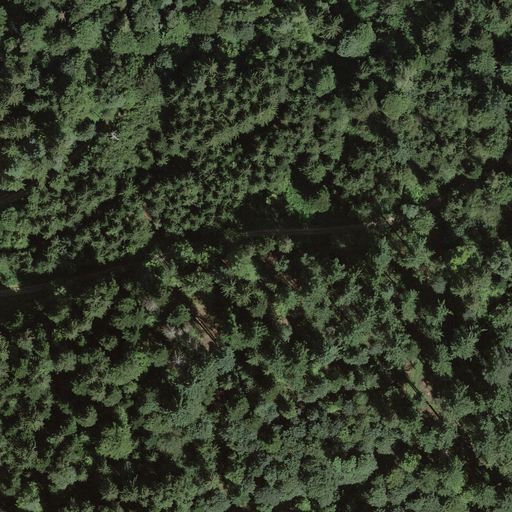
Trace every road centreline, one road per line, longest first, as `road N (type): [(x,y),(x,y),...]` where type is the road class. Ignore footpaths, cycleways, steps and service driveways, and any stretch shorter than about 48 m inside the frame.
road 1 (track): [(511,151),(403,215),(219,238),(0,290)]
road 2 (track): [(0,197),(109,122),(237,0)]
